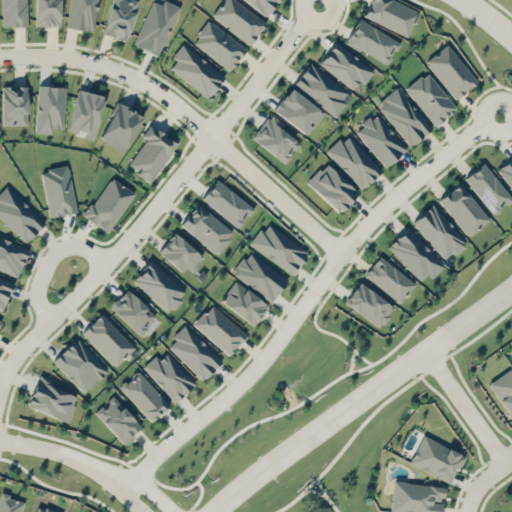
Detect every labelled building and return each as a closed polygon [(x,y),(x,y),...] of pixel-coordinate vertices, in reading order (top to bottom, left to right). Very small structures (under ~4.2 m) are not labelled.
[(1,0),(2,26),(27,26),(26,0),(1,0)] [(34,0),(34,25),(59,26),(59,0),(34,0)] [(69,0),(66,27),(93,31),(97,0),(69,0)] [(137,0),(110,0),(103,34),(128,40),(137,0)] [(180,6),(166,0),(163,0),(162,5),(152,0),(132,44),(157,55),(180,6)] [(249,44),(266,22),(236,0),(222,0),(211,15),(249,44)] [(244,0),(264,16),(276,0),(244,0)] [(370,0),(363,17),(408,36),(419,10),(395,0),(370,0)] [(399,41),(359,18),(345,41),(386,64),(399,41)] [(192,41),(230,70),(246,48),(208,19),(192,41)] [(353,89),(359,81),(364,84),(374,70),(335,41),(319,64),(353,89)] [(224,76),(182,43),(171,57),(175,61),(170,68),(207,98),(224,76)] [(455,99),(477,81),(447,43),(425,61),(455,99)] [(293,84),(336,116),(352,95),(309,62),(293,84)] [(405,88),(435,125),(456,108),(426,71),(405,88)] [(2,86),(2,125),(27,124),(26,85),(2,86)] [(63,128),(65,86),(38,85),(36,133),(51,133),(52,128),(63,128)] [(410,145),(431,128),(396,87),(375,104),(410,145)] [(308,134),(323,111),(288,88),(273,111),(308,134)] [(104,96),(78,89),(67,131),(94,138),(104,96)] [(142,114),(116,102),(99,139),(125,151),(142,114)] [(284,164),(300,144),(280,127),(283,124),(271,113),(251,137),(284,164)] [(405,149),(375,113),(355,130),(385,166),(405,149)] [(145,139),(127,165),(150,182),(177,143),(149,124),(141,136),(145,139)] [(326,151),(361,189),(381,170),(347,133),(326,151)] [(511,188),(511,156),(497,168),(511,188)] [(463,179),(494,214),(511,198),(511,196),(482,162),(463,179)] [(357,192),(326,163),(307,183),(338,212),(357,192)] [(49,216),(76,212),(68,165),(41,170),(49,216)] [(133,192),(110,176),(83,216),(107,232),(133,192)] [(253,206),(215,179),(201,200),(239,226),(253,206)] [(467,237),(489,220),(460,182),(438,198),(467,237)] [(44,222),(8,186),(0,194),(0,217),(25,242),(44,222)] [(234,233),(197,203),(180,224),(216,254),(234,233)] [(411,222),(446,260),(466,242),(431,204),(411,222)] [(250,245),(292,273),(307,250),(265,222),(250,245)] [(387,246),(420,280),(427,273),(431,277),(444,265),(407,227),(387,246)] [(187,274),(202,257),(175,232),(159,249),(187,274)] [(0,269),(17,276),(28,247),(0,236),(0,269)] [(287,279),(248,250),(232,272),(271,301),(287,279)] [(401,303),(415,282),(378,256),(364,276),(401,303)] [(168,312),(186,292),(151,259),(132,279),(168,312)] [(13,282),(0,276),(0,310),(1,311),(13,282)] [(255,324),(268,303),(232,281),(219,303),(255,324)] [(394,308),(359,282),(344,301),(379,328),(394,308)] [(139,334),(156,316),(126,288),(109,306),(139,334)] [(246,334),(211,303),(193,323),(227,354),(246,334)] [(81,331),(114,366),(134,347),(101,313),(81,331)] [(167,343),(202,380),(222,362),(186,324),(167,343)] [(76,337),(52,360),(83,392),(107,370),(76,337)] [(142,366),(175,401),(194,383),(166,353),(159,359),(154,355),(142,366)] [(511,366),(488,382),(511,420),(511,366)] [(151,421),(169,405),(137,370),(119,386),(151,421)] [(66,422),(77,396),(52,386),(54,381),(38,374),(26,405),(66,422)] [(142,427),(112,395),(94,412),(124,444),(142,427)] [(409,464),(449,481),(456,466),(460,467),(465,454),(421,436),(409,464)] [(389,511),(394,511),(440,511),(442,501),(443,501),(444,486),(393,481),(389,511)] [(0,511),(20,511),(24,499),(0,493),(0,511)]
